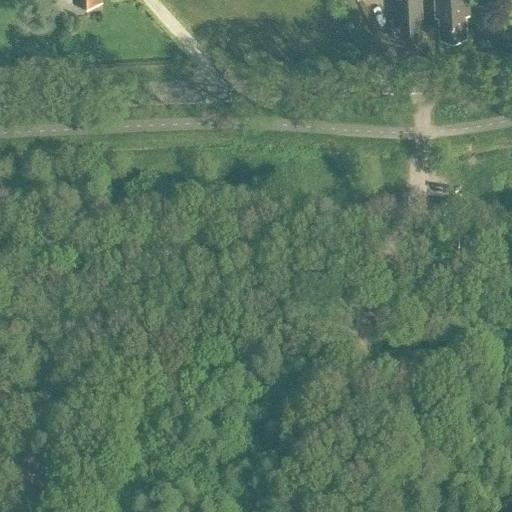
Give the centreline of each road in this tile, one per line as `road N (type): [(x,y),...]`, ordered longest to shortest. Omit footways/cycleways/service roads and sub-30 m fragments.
road 1 (tertiary): [(0,102),(511,80)]
road 2 (track): [(0,270),(383,260)]
road 3 (track): [(346,511),(363,349),(358,330),(335,323)]
road 4 (track): [(335,323),(299,389),(260,511)]
road 5 (track): [(511,258),(383,260)]
